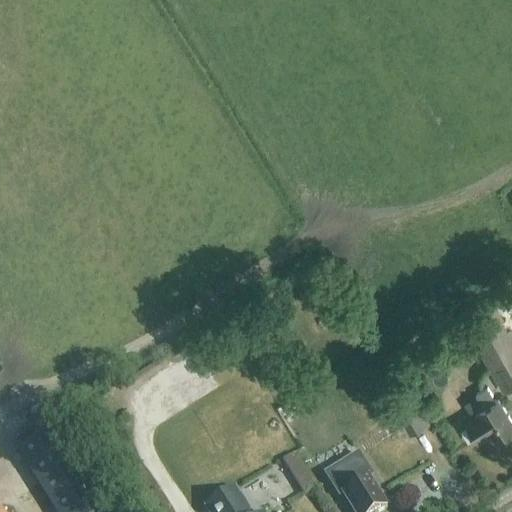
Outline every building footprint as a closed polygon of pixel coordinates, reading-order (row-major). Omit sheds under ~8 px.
[(464,326),(503,394),(511,389),(511,332),(510,329),(508,330),(502,320),(504,319),(497,307),(464,326)] [(323,412),(352,394),(341,375),(311,393),(323,412)] [(476,439),(481,440),(491,434),(496,442),(511,432),(511,421),(499,400),(496,402),(488,387),(476,394),(485,408),(478,412),(479,414),(469,421),(468,426),(476,439)] [(409,392),(391,403),(400,418),(418,407),(409,392)] [(338,405),(328,412),(340,428),(350,421),(338,405)] [(19,453),(54,511),(110,511),(59,428),(19,453)] [(305,489),(321,480),(304,450),(288,459),(305,489)] [(340,468),(326,477),(339,498),(343,496),(353,511),(382,511),(387,509),(369,480),(371,478),(358,457),(340,468)] [(245,511),(234,493),(208,508),(210,511),(245,511)]
